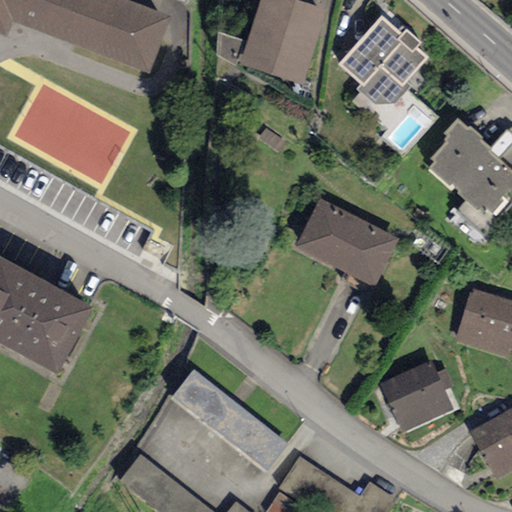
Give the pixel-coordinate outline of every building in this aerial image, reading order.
[(0,0),(0,41),(7,44),(12,29),(149,80),(170,24),(105,0),(0,0)] [(277,0),(260,0),(239,71),(301,91),(325,15),(277,0)] [(382,19),(337,69),(359,89),(356,92),(375,109),(397,106),(412,90),(406,85),(428,60),(417,50),(421,45),(406,32),(401,36),(382,19)] [(240,59),(247,41),(228,34),(221,52),(240,59)] [(492,152),(457,123),(445,137),(450,141),(428,168),(468,201),(458,213),(486,237),(511,206),(511,203),(508,201),(511,195),(511,131),(511,130),(492,152)] [(286,143),(265,129),(257,142),(279,155),(286,143)] [(400,241),(321,200),(294,251),(373,292),(400,241)] [(0,263),(0,352),(58,385),(96,317),(0,263)] [(511,302),(472,290),(455,343),(508,359),(511,347),(511,302)] [(380,387),(402,434),(453,410),(431,364),(380,387)] [(286,442),(194,371),(175,396),(267,467),(286,442)] [(511,410),(468,435),(494,482),(511,472),(511,410)] [(0,511),(17,511),(42,473),(0,445),(0,511)] [(216,511),(138,454),(119,480),(162,511),(250,511),(235,501),(226,511),(216,511)] [(359,493),(299,455),(279,487),(318,511),(388,511),(398,498),(368,480),(359,493)]
